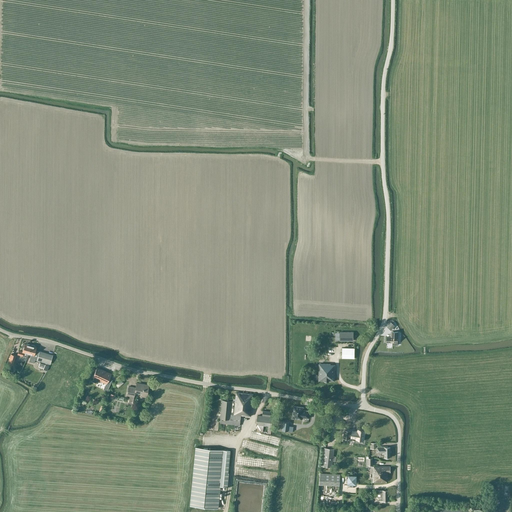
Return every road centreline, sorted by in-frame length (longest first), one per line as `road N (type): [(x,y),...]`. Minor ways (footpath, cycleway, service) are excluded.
road 1 (unclassified): [(362,406),(364,361),(385,315),(383,81),(392,0)]
road 2 (unclassified): [(362,406),(140,373),(0,330)]
road 3 (unclassified): [(399,511),(397,422),(362,406)]
